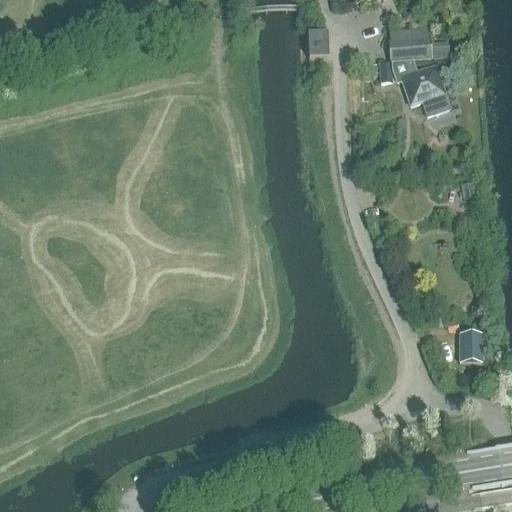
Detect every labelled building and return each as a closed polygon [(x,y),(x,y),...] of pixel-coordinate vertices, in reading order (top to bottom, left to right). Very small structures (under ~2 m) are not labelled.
[(308,62),(327,61),(326,37),(307,38),(308,62)] [(388,45),(389,67),(405,66),(449,62),(448,45),(430,47),(429,41),(388,45)] [(412,66),(391,68),(392,75),(396,88),(401,86),(409,111),(420,107),(425,120),(447,112),(434,74),(433,74),(417,80),(412,66)] [(390,68),(379,68),(380,86),(392,86),(392,75),(391,68),(390,68)] [(481,339),(460,339),(460,367),(481,367),(481,339)]
